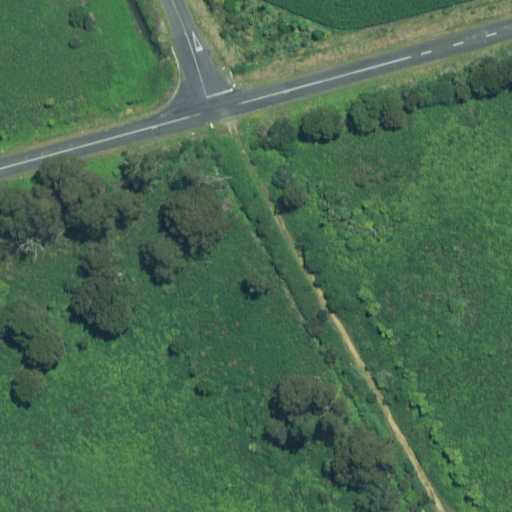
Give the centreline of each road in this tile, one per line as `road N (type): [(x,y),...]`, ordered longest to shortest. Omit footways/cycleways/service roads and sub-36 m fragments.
road 1 (unclassified): [(511,30),(210,112)]
road 2 (unclassified): [(210,112),(0,170)]
